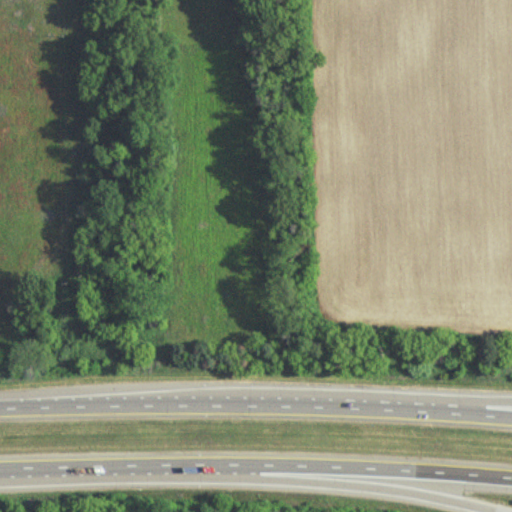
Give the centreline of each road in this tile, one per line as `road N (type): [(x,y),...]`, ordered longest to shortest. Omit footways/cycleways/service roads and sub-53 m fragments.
road 1 (motorway): [(0,467),(302,465),(511,478)]
road 2 (motorway): [(511,416),(236,405),(0,407)]
road 3 (motorway): [(167,463),(505,511)]
road 4 (motorway): [(511,402),(379,408)]
